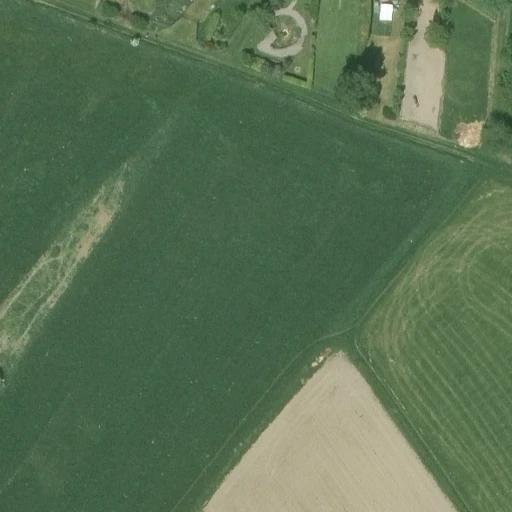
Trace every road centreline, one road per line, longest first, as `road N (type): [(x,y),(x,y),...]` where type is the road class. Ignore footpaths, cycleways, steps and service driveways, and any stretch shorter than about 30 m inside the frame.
road 1 (track): [(35,0),(482,162)]
road 2 (track): [(501,0),(482,162)]
